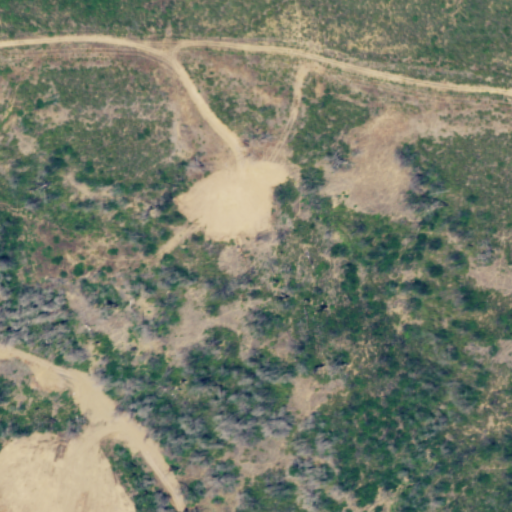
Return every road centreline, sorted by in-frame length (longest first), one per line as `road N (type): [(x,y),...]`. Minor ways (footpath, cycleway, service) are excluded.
road 1 (track): [(0,21),(17,35),(169,50),(301,42),(374,78),(420,88),(500,84),(511,66)]
road 2 (residential): [(201,511),(153,434),(109,388),(70,362),(0,344)]
